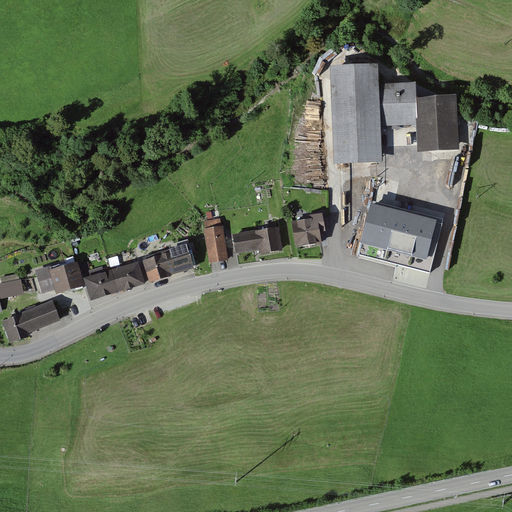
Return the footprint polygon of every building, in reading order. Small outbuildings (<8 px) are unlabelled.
[(330,69),(334,167),(383,166),(381,128),(418,126),(417,101),(416,85),(380,86),(379,67),(330,69)] [(417,101),(418,126),(419,154),(459,152),(457,99),(417,101)] [(462,191),(465,172),(454,170),(451,189),(462,191)] [(447,220),(373,200),(358,258),(432,277),(447,220)] [(327,234),(323,215),(311,217),(312,221),(292,225),(296,250),(322,245),(320,235),(327,234)] [(206,231),(204,231),(210,265),(229,261),(221,219),(204,222),(206,231)] [(279,229),(233,237),(236,255),(258,251),(259,257),(284,252),(279,229)] [(170,255),(143,263),(150,285),(172,278),(172,277),(194,270),(187,246),(169,252),(170,255)] [(85,288),(78,263),(50,272),(49,268),(35,272),(42,295),(55,291),(57,296),(85,288)] [(146,286),(139,264),(84,280),(91,302),(146,286)] [(2,285),(0,285),(0,292),(2,300),(25,296),(21,280),(20,281),(19,275),(1,278),(2,285)] [(55,303),(1,322),(10,346),(30,339),(29,334),(62,322),(55,303)]
